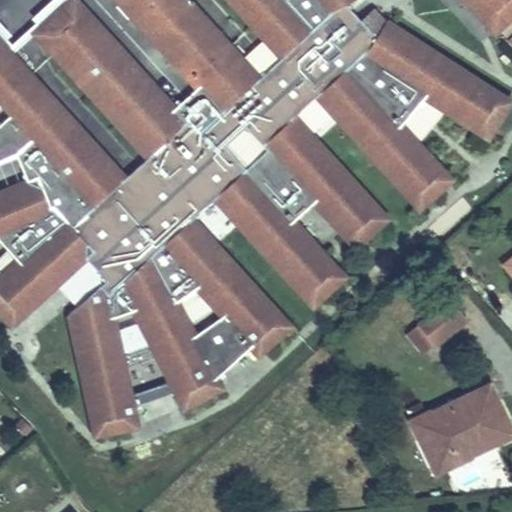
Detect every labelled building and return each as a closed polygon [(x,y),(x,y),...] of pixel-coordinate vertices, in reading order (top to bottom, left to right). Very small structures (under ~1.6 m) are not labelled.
[(88,0),(63,0),(34,26),(146,150),(184,115),(173,105),(180,98),(88,0)] [(199,0),(121,0),(195,83),(203,75),(226,103),(263,68),(199,0)] [(234,0),(282,53),(313,22),(291,0),(234,0)] [(327,0),(331,8),(346,0),(327,0)] [(511,15),(511,0),(465,0),(495,32),(511,15)] [(511,101),(511,92),(388,11),(369,43),(430,89),(426,95),(490,134),(511,101)] [(0,100),(93,200),(125,166),(0,27),(0,100)] [(345,61),(318,88),(421,204),(455,171),(407,118),(401,124),(345,61)] [(299,108),(267,137),(357,244),(394,214),(299,108)] [(38,167),(0,181),(0,238),(0,235),(0,224),(52,207),(38,167)] [(245,168),(222,191),(218,197),(312,302),(350,270),(300,214),(294,219),(245,168)] [(199,212),(165,241),(259,337),(253,345),(259,353),(298,321),(199,212)] [(67,214),(0,270),(0,307),(13,323),(98,246),(67,214)] [(149,249),(121,279),(180,399),(228,385),(223,373),(214,375),(193,330),(198,326),(182,297),(175,297),(149,249)] [(511,257),(511,258),(503,264),(510,273),(511,275),(511,257)] [(102,283),(70,313),(93,433),(140,425),(119,313),(111,315),(102,283)] [(425,352),(466,318),(450,299),(409,333),(425,352)] [(477,440),(509,424),(490,384),(432,412),(431,410),(410,420),(436,473),(473,455),(472,454),(467,442),(476,439),(477,440)] [(472,454),(511,434),(511,430),(509,424),(477,440),(476,439),(467,442),(472,454)]
